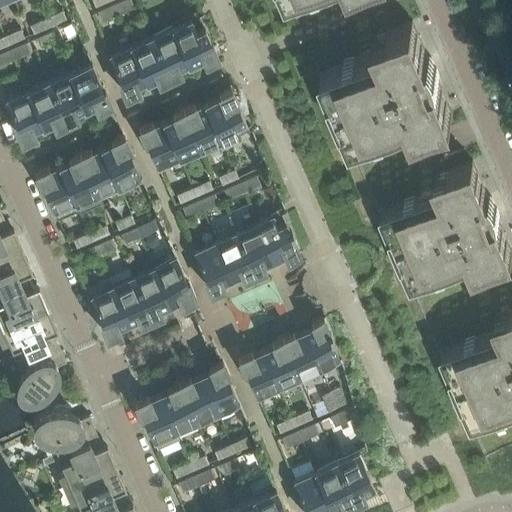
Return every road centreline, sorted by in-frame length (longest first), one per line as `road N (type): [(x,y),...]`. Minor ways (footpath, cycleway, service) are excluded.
road 1 (primary): [(488,511),(266,0)]
road 2 (primary): [(207,0),(424,511)]
road 3 (residential): [(5,162),(156,511)]
road 4 (residential): [(511,172),(437,0)]
